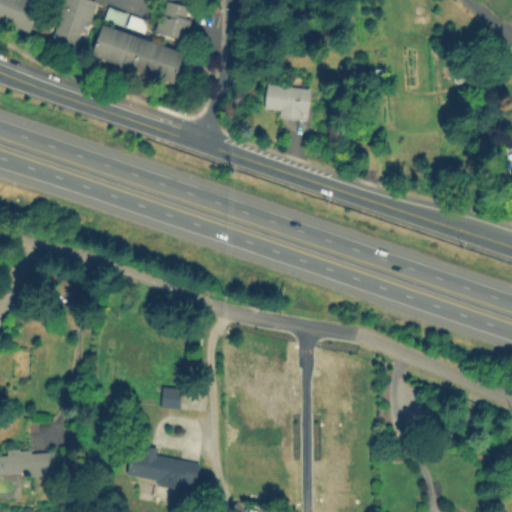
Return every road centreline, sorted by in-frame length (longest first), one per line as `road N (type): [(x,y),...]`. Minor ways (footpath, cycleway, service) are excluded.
road 1 (motorway): [(511,305),(0,128)]
road 2 (motorway): [(0,156),(511,331)]
road 3 (residential): [(511,395),(402,350),(221,306),(103,261),(33,249)]
road 4 (tertiary): [(200,141),(511,244)]
road 5 (tertiary): [(0,69),(200,141)]
road 6 (residential): [(200,141),(224,76),(230,0)]
